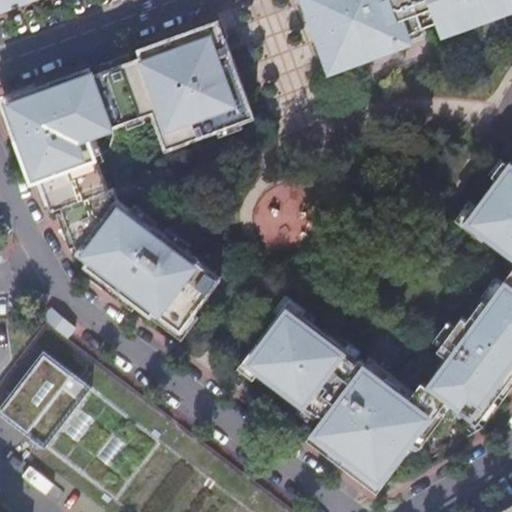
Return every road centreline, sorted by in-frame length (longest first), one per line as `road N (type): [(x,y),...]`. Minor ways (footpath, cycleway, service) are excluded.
road 1 (residential): [(0,173),(65,295),(342,511)]
road 2 (residential): [(0,66),(179,0)]
